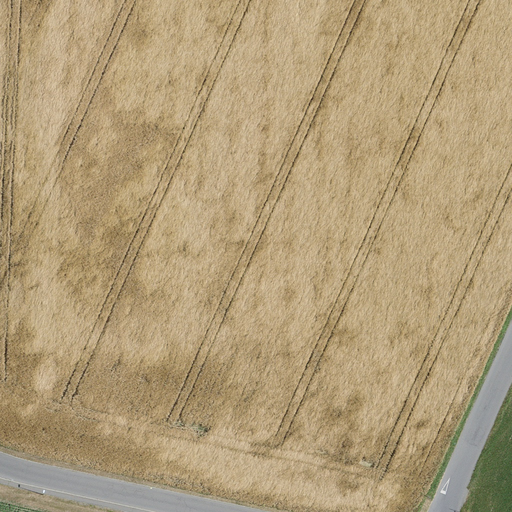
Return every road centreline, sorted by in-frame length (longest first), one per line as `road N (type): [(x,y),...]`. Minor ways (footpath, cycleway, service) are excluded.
road 1 (unclassified): [(212,511),(0,463)]
road 2 (residential): [(445,511),(511,352)]
